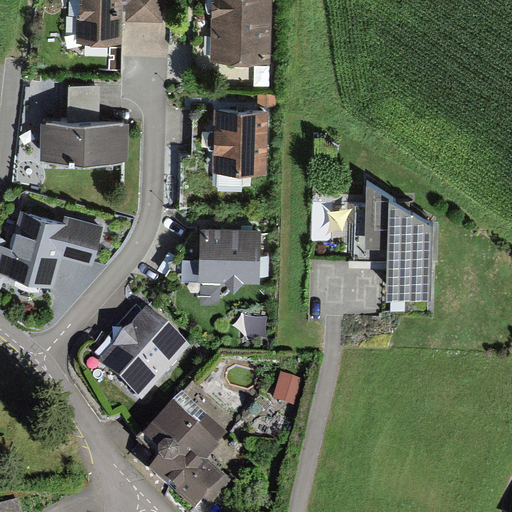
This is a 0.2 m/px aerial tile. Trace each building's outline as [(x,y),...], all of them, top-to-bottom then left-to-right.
[(77,0),(76,38),(122,40),(123,0),(126,1),(126,18),(163,19),(163,0),(77,0)] [(212,0),(210,57),(271,59),(272,0),(212,0)] [(69,116),(43,115),(41,155),(129,157),(131,117),(100,116),(101,83),(70,82),(69,116)] [(276,104),(276,91),(259,91),(258,104),(276,104)] [(212,168),(267,170),(269,106),(214,105),(212,168)] [(385,291),(433,292),(435,221),(367,177),(366,201),(355,201),(353,258),(386,258),(385,291)] [(104,223),(69,214),(67,220),(22,208),(13,244),(0,240),(0,271),(55,285),(63,257),(93,264),(104,223)] [(262,225),(201,223),(201,228),(192,228),(166,272),(183,282),(224,283),(224,278),(234,287),(242,278),(261,278),(262,225)] [(406,297),(391,297),(391,311),(406,311),(406,297)] [(99,363),(142,401),(190,347),(147,309),(99,363)] [(198,428),(173,407),(141,443),(161,461),(150,474),(192,511),(196,511),(226,478),(209,462),(221,448),(218,445),(228,434),(208,417),(198,428)] [(0,489),(17,446),(0,439),(0,489)] [(21,511),(18,499),(0,503),(0,511),(21,511)]
